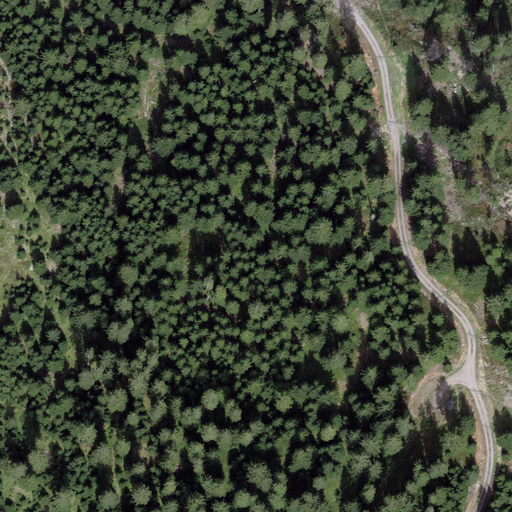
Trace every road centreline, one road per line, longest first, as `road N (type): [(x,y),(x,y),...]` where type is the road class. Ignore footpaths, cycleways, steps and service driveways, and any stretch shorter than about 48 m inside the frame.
road 1 (track): [(379,56),(414,271),(463,319),(472,339),(468,375),(489,438),(477,511)]
road 2 (track): [(468,375),(450,385),(360,511)]
